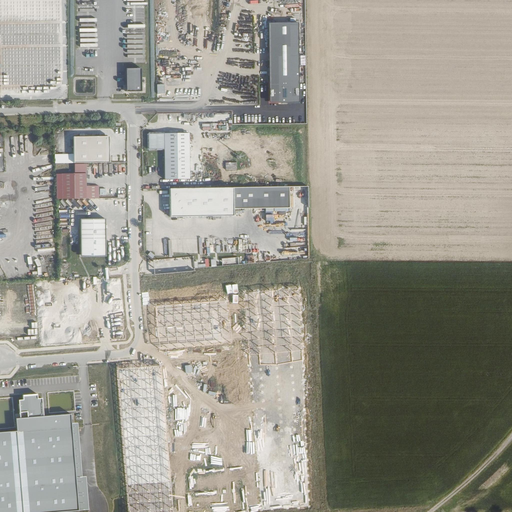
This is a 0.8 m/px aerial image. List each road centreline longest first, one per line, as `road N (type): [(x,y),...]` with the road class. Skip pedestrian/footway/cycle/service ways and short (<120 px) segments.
road 1 (unclassified): [(0,110),(130,111),(135,268)]
road 2 (unclassified): [(135,268),(137,349),(0,360)]
road 3 (unknown): [(66,0),(63,90),(0,95)]
